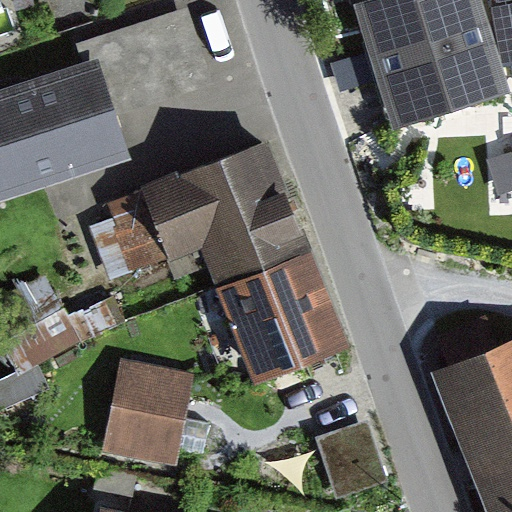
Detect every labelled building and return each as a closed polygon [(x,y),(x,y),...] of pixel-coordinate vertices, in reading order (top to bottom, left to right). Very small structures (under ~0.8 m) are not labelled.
[(499,0),(397,0),(378,5),(412,129),(511,101),(511,16),(505,18),(499,0)] [(100,66),(0,97),(0,180),(7,203),(150,158),(134,109),(219,82),(196,8),(92,41),(100,66)] [(204,241),(219,279),(314,241),(271,131),(183,166),(181,162),(142,178),(172,253),(204,241)] [(256,373),(351,336),(314,241),(219,279),(256,373)] [(511,511),(511,331),(433,362),(492,511),(511,511)] [(122,356),(105,447),(177,461),(195,370),(122,356)] [(320,433),(341,493),(390,476),(370,416),(320,433)] [(99,511),(168,511),(102,499),(99,511)]
